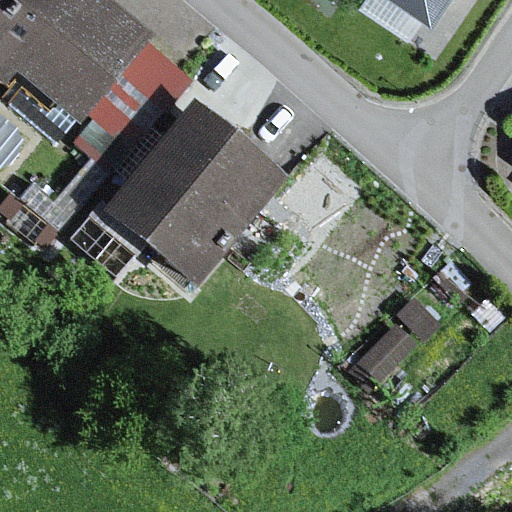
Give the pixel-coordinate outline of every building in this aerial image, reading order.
[(73,125),(76,127),(85,117),(146,47),(152,41),(98,0),(0,0),(0,85),(4,89),(14,78),(73,125)] [(430,15),(408,0),(367,0),(362,8),(411,41),(430,15)] [(408,0),(430,15),(439,21),(453,0),(408,0)] [(189,82),(146,47),(85,117),(92,123),(72,146),(109,177),(189,82)] [(0,100),(56,146),(73,125),(14,78),(4,89),(0,94),(0,100)] [(190,103),(97,214),(191,293),(284,182),(190,103)] [(400,241),(278,353),(299,375),(420,264),(400,241)] [(421,308),(356,374),(379,397),(445,331),(421,308)]
